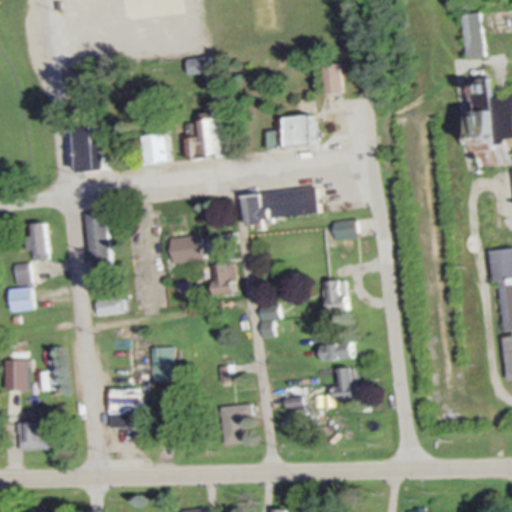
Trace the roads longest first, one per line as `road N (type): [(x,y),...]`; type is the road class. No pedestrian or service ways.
road 1 (residential): [(95,511),(71,193),(45,0)]
road 2 (tertiary): [(0,476),(511,463)]
road 3 (residential): [(413,468),(355,0)]
road 4 (residential): [(0,202),(369,151)]
road 5 (residential): [(234,169),(276,469)]
